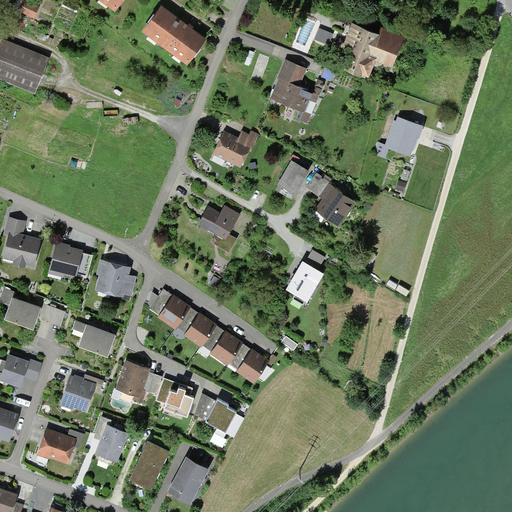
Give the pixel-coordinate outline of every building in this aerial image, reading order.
[(40,5),(28,0),(25,0),(20,13),(34,19),(40,5)] [(95,0),(115,14),(125,0),(95,0)] [(163,7),(143,33),(188,67),(208,40),(190,27),(163,7)] [(294,47),(310,54),(315,40),(311,38),(318,22),(307,17),(294,47)] [(377,34),(352,24),(336,62),(345,66),(343,71),(361,79),(362,76),(369,79),(376,62),(393,68),(405,37),(380,27),(377,34)] [(316,36),(330,42),(335,31),(321,26),(316,36)] [(2,39),(0,44),(0,81),(34,95),(49,58),(2,39)] [(308,123),(326,80),(319,77),(313,93),(301,88),(309,69),(285,59),(277,77),(279,78),(271,98),(300,110),(296,118),(308,123)] [(385,143),(385,144),(389,145),(410,152),(412,146),(414,147),(418,135),(420,135),(424,122),(397,114),(396,118),(394,117),(385,143)] [(224,128),(212,152),(240,165),(249,148),(251,149),(259,132),(251,129),(250,131),(242,127),(238,135),(224,128)] [(385,157),(389,145),(385,144),(385,143),(379,140),(375,153),(385,157)] [(292,158),(278,182),(295,191),(309,167),(292,158)] [(319,194),(329,181),(332,177),(325,173),(322,176),(313,170),(311,173),(310,173),(306,179),(310,182),(307,186),(319,194)] [(398,179),(396,187),(404,190),(406,181),(398,179)] [(322,196),(315,207),(339,223),(355,199),(329,181),(319,194),(322,196)] [(208,203),(198,221),(216,231),(211,240),(229,250),(237,236),(229,232),(241,212),(224,202),(220,210),(208,203)] [(2,256),(13,259),(13,261),(26,264),(26,262),(34,264),(42,236),(23,231),(26,220),(9,215),(4,232),(8,233),(2,256)] [(61,242),(56,241),(48,271),(63,275),(63,272),(76,275),(76,274),(83,250),(83,247),(70,244),(70,243),(61,240),(61,242)] [(313,248),(307,258),(319,266),(325,255),(313,248)] [(83,250),(76,274),(87,277),(93,253),(83,250)] [(307,258),(303,256),(286,285),(296,291),(293,296),(303,302),(306,296),(307,297),(311,291),(313,292),(317,285),(315,284),(324,268),(319,266),(307,258)] [(130,265),(100,257),(96,272),(99,272),(96,286),(123,294),(124,291),(131,293),(136,275),(128,273),(130,265)] [(33,324),(41,304),(13,293),(14,290),(3,285),(0,294),(0,299),(9,303),(5,314),(33,324)] [(158,294),(152,290),(148,302),(151,304),(149,307),(159,313),(173,293),(164,287),(158,294)] [(173,293),(159,313),(158,315),(176,327),(177,325),(190,305),(173,293)] [(47,303),(42,317),(60,324),(66,310),(47,303)] [(199,311),(190,305),(177,325),(185,330),(199,311)] [(216,323),(199,311),(185,330),(183,333),(201,345),(203,343),(216,323)] [(83,330),(86,323),(76,319),(73,326),(83,330)] [(83,330),(79,341),(107,352),(115,331),(107,328),(87,320),(86,323),(83,330)] [(225,329),(216,323),(203,343),(211,349),(225,329)] [(242,341),(225,329),(211,349),(209,351),(227,362),(228,361),(242,341)] [(252,348),(242,341),(228,361),(237,367),(252,348)] [(268,360),(252,348),(237,367),(236,369),(253,381),(266,362),(268,360)] [(0,370),(1,371),(0,374),(0,377),(20,384),(24,374),(30,358),(8,351),(6,358),(2,357),(0,363),(0,370)] [(268,360),(266,362),(271,365),(277,357),(273,354),(268,360)] [(30,358),(24,374),(37,378),(43,360),(30,356),(30,358)] [(125,357),(115,386),(135,393),(133,397),(143,401),(147,389),(143,388),(149,370),(151,366),(125,357)] [(162,375),(149,370),(143,388),(147,389),(156,393),(162,375)] [(60,403),(73,407),(74,405),(86,409),(96,381),(70,372),(60,403)] [(192,387),(164,377),(156,400),(164,403),(162,410),(182,417),(184,412),(187,413),(193,394),(190,393),(192,387)] [(216,399),(201,392),(194,412),(227,429),(236,412),(234,411),(235,408),(227,404),(228,402),(217,396),(216,399)] [(0,436),(10,440),(19,411),(0,404),(0,436)] [(238,410),(227,429),(234,433),(245,414),(238,410)] [(94,435),(99,437),(106,421),(109,422),(111,418),(101,415),(94,435)] [(99,437),(95,450),(101,452),(99,457),(109,461),(111,455),(117,458),(128,430),(109,422),(106,421),(99,437)] [(37,452),(49,457),(50,455),(67,461),(73,445),(76,436),(67,433),(46,426),(37,452)] [(76,436),(73,445),(80,447),(86,432),(70,427),(67,433),(76,436)] [(214,431),(210,439),(222,445),(226,437),(214,431)] [(156,433),(153,439),(168,446),(167,449),(172,452),(176,443),(156,433)] [(148,436),(130,474),(151,484),(167,449),(168,446),(153,439),(148,436)] [(186,452),(167,488),(190,500),(209,464),(186,452)] [(18,491),(0,485),(0,511),(2,511),(12,511),(14,506),(13,506),(18,491)] [(20,511),(23,504),(16,501),(14,506),(12,511),(20,511)]
